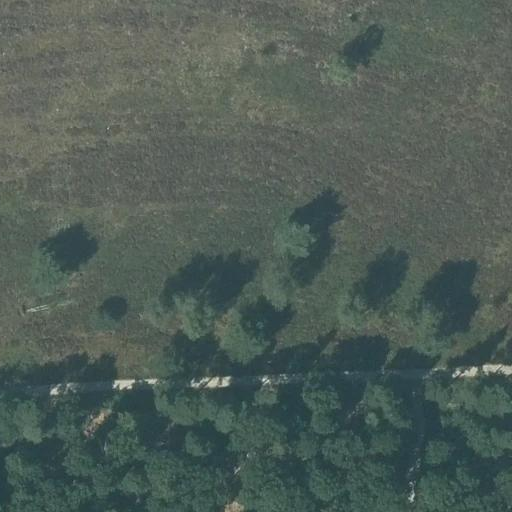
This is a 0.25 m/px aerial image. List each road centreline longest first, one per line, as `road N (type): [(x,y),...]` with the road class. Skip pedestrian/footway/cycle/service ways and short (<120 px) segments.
road 1 (track): [(0,388),(511,365)]
road 2 (track): [(428,369),(402,511)]
